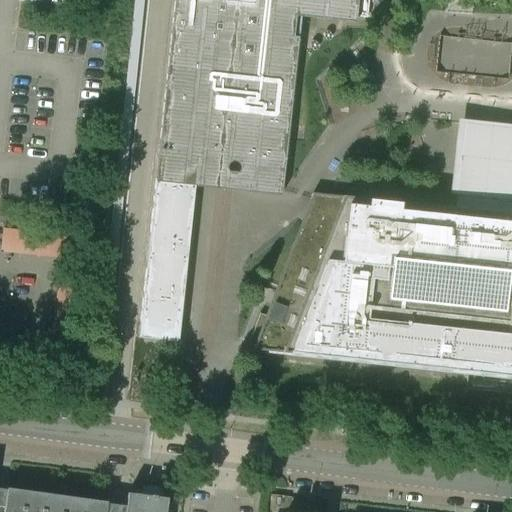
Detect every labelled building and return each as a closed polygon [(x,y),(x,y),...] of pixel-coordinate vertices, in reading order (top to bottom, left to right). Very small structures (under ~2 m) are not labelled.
[(173,0),(158,147),(138,338),(178,342),(194,187),(281,197),(298,38),(293,37),(296,11),(366,18),(367,0),(173,0)] [(461,192),(459,210),(395,203),(366,199),(320,194),(312,194),(310,199),(316,202),(273,311),(260,347),(254,344),(252,350),(258,351),(466,373),(477,374),(488,375),(511,377),(511,128),(465,124),(464,128),(467,129),(461,187),(458,187),(457,191),(461,192)] [(0,226),(0,252),(53,254),(54,227),(0,226)] [(44,362),(46,349),(25,346),(24,360),(44,362)] [(3,511),(164,511),(167,499),(155,497),(150,496),(150,497),(127,494),(125,507),(106,505),(106,503),(7,489),(6,490),(0,489),(0,507),(4,508),(3,511)]
